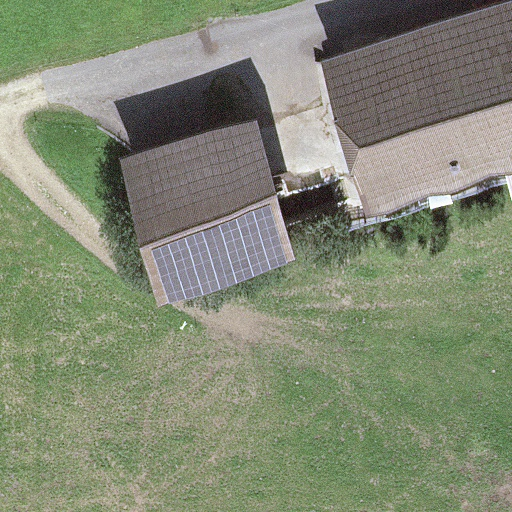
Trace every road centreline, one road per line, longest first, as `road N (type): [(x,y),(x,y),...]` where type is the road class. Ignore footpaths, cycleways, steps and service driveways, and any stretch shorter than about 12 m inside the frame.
road 1 (track): [(379,0),(44,88)]
road 2 (track): [(145,277),(92,240),(33,179),(0,130)]
